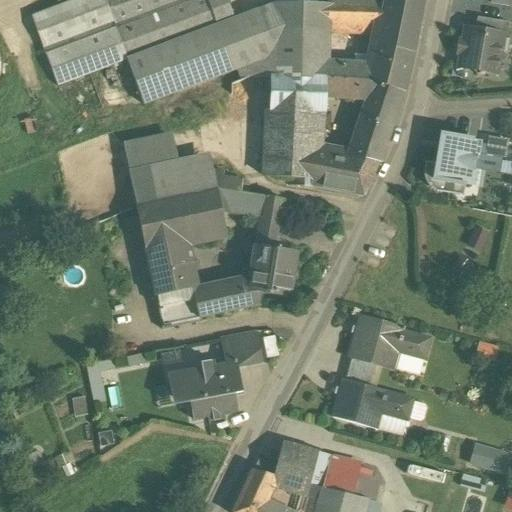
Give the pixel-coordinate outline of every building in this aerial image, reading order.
[(76,0),(30,18),(57,88),(126,62),(126,61),(232,21),(224,0),(76,0)] [(384,0),(329,0),(329,7),(383,8),(384,0)] [(424,0),(384,0),(383,8),(378,34),(376,42),(414,50),(424,0)] [(511,0),(489,0),(489,5),(511,9),(511,0)] [(306,6),(266,5),(266,9),(266,29),(305,30),(306,6)] [(232,21),(126,61),(126,62),(143,107),(236,71),(240,83),(250,79),(270,79),(307,80),(307,67),(321,67),(325,32),(329,7),(306,6),(305,30),(266,29),(266,9),(232,21)] [(383,8),(329,7),(325,32),(378,34),(383,8)] [(502,35),(465,30),(459,67),(466,67),(471,68),(477,76),(485,71),(495,72),(496,63),(503,59),(499,53),(502,35)] [(414,50),(376,42),(376,48),(413,56),(414,50)] [(413,56),(376,48),(373,59),(371,69),(367,83),(403,93),(404,93),(413,56)] [(373,59),(353,58),(351,68),(371,69),(373,59)] [(452,78),(464,80),(466,68),(454,66),(452,78)] [(321,67),(307,67),(307,80),(348,81),(367,83),(371,69),(351,68),(321,67)] [(307,80),(270,79),(269,113),(317,113),(324,113),(325,100),(347,101),(348,81),(307,80)] [(403,93),(367,83),(348,81),(347,101),(365,102),(354,138),(384,148),(403,93)] [(317,113),(269,113),(264,179),(312,181),(314,151),(317,113)] [(470,188),(476,156),(478,143),(441,136),(436,164),(433,181),(463,187),(470,188)] [(384,148),(354,138),(347,158),(379,164),(384,148)] [(507,143),(488,140),(486,155),(504,158),(507,143)] [(347,158),(314,151),(312,181),(311,187),(363,198),(379,164),(347,158)] [(212,155),(128,174),(136,209),(205,193),(209,172),(212,155)] [(436,164),(425,163),(424,176),(425,185),(434,192),(441,193),(462,196),(463,187),(433,181),(436,164)] [(221,173),(209,172),(205,193),(216,191),(219,191),(221,173)] [(241,182),(222,179),(222,173),(221,173),(219,191),(240,195),(241,182)] [(205,193),(136,209),(146,252),(184,244),(225,235),(221,214),(216,191),(205,193)] [(219,191),(216,191),(221,214),(261,220),(260,224),(278,227),(282,202),(240,195),(219,191)] [(278,227),(260,224),(257,248),(274,251),(278,227)] [(184,244),(146,252),(155,297),(193,290),(184,244)] [(274,251),(257,248),(251,282),(249,293),(261,295),(288,300),(296,255),(274,251)] [(251,282),(194,295),(199,319),(259,307),(261,295),(249,293),(251,282)] [(193,290),(155,297),(163,331),(200,324),(199,319),(194,295),(193,290)] [(401,332),(360,321),(349,359),(350,359),(373,366),(392,371),(396,354),(423,361),(429,342),(403,334),(404,331),(402,330),(401,332)] [(255,333),(220,340),(225,366),(236,364),(237,370),(262,365),(255,333)] [(496,352),(480,347),(477,358),(493,363),(496,352)] [(373,366),(350,359),(347,370),(370,377),(373,366)] [(225,366),(214,368),(213,363),(197,366),(198,371),(185,373),(179,390),(182,405),(190,404),(193,421),(207,419),(208,423),(224,420),(223,415),(237,413),(234,396),(242,394),(237,370),(236,364),(225,366)] [(370,377),(347,370),(344,382),(367,389),(370,377)] [(344,382),(343,382),(332,419),(388,435),(393,418),(406,421),(412,403),(398,399),(398,398),(367,389),(344,382)] [(68,398),(69,417),(81,416),(80,397),(68,398)] [(82,425),(63,432),(70,449),(88,442),(82,425)] [(280,447),(271,445),(267,460),(277,462),(280,447)] [(318,454),(281,445),(280,447),(277,462),(275,468),(273,477),(271,487),(307,496),(318,454)] [(511,455),(474,445),(468,467),(505,477),(511,455)] [(330,458),(318,454),(307,496),(318,499),(321,490),(330,458)] [(360,466),(330,458),(321,490),(348,496),(343,511),(363,511),(367,500),(364,499),(368,480),(357,477),(360,466)] [(275,468),(258,461),(253,473),(273,477),(275,468)] [(253,473),(251,473),(249,478),(271,487),(273,477),(253,473)] [(271,487),(249,478),(242,493),(266,502),(271,487)] [(318,499),(314,511),(343,511),(348,496),(321,490),(318,499)] [(266,502),(242,493),(233,511),(274,511),(275,511),(264,506),(266,502)] [(287,511),(266,502),(264,506),(275,511),(277,511),(287,511)]
